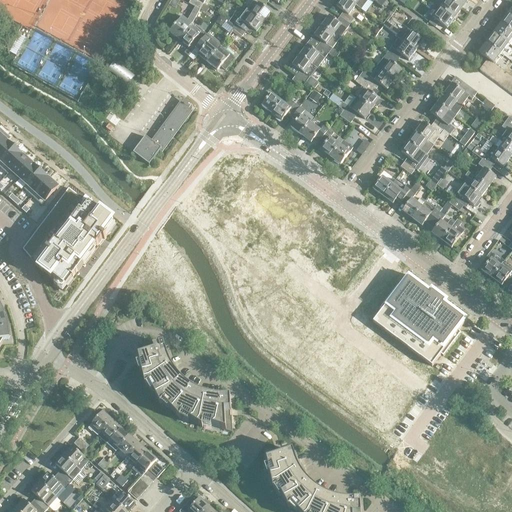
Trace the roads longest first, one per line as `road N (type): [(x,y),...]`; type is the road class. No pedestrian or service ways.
road 1 (residential): [(99,386),(122,343),(140,334),(164,337),(386,511)]
road 2 (tertiary): [(48,355),(217,127)]
road 3 (residential): [(337,198),(491,0)]
road 4 (residential): [(0,507),(104,390)]
road 5 (residential): [(157,0),(146,23),(151,55),(225,116)]
road 6 (tertiary): [(225,116),(310,0)]
road 7 (tertiary): [(450,285),(337,198)]
